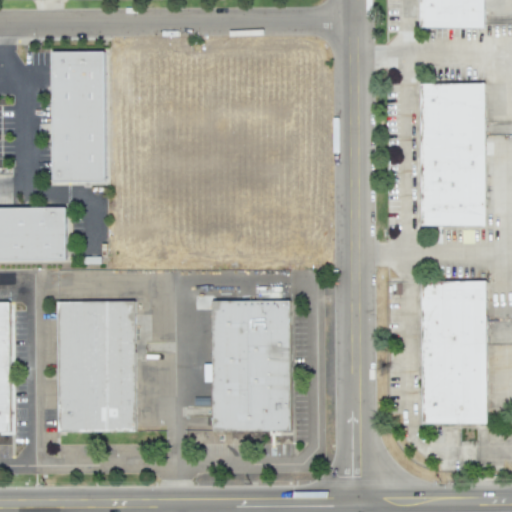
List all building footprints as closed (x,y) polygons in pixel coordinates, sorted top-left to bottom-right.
[(486,0),(487,30),(423,31),(422,0),(486,0)] [(52,56),(102,56),(104,185),(53,184),(52,56)] [(487,152),(487,228),(423,229),(423,152),(423,86),(486,86),(487,152)] [(0,263),(0,212),(64,212),(64,263),(0,263)] [(490,428),(425,429),(424,286),(489,285),(490,428)] [(291,434),(214,435),(213,305),(290,305),(291,434)] [(135,435),(58,436),(57,306),(134,306),(135,435)] [(0,307),(9,307),(9,437),(0,436),(0,307)]
